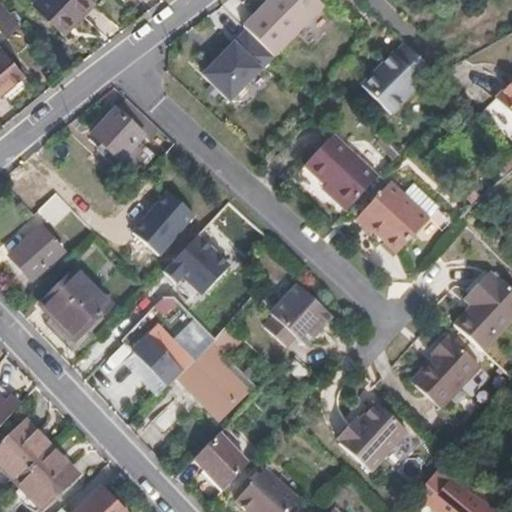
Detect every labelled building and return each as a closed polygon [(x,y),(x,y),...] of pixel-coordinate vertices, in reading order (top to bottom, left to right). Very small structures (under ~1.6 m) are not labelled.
[(91,0),(35,0),(35,3),(64,29),(91,0)] [(277,53),(328,3),(324,0),(269,0),(247,22),(251,25),(277,53)] [(16,25),(0,5),(0,30),(5,36),(16,25)] [(250,81),(276,55),(277,53),(251,25),(203,73),(230,100),(231,98),(234,100),(242,99),(250,91),(251,82),(250,81)] [(392,113),(435,71),(410,44),(400,55),(395,52),(363,83),(392,113)] [(0,94),(24,73),(0,45),(0,94)] [(511,84),(497,100),(511,114),(511,84)] [(159,128),(125,99),(115,109),(142,135),(148,140),(159,128)] [(142,135),(115,109),(92,135),(119,160),(142,135)] [(346,213),(352,207),(380,176),(335,135),(307,167),(328,186),(323,192),(346,213)] [(505,178),(511,171),(511,155),(498,170),(505,178)] [(395,258),(400,253),(429,223),(430,220),(439,210),(414,187),(404,197),(391,185),(361,217),(375,231),(371,236),(395,258)] [(54,225),(72,210),(56,191),(38,207),(54,225)] [(30,275),(62,246),(40,222),(9,251),(30,275)] [(202,293),(229,263),(196,233),(162,270),(176,281),(182,275),(202,293)] [(112,306),(79,268),(40,303),(73,340),(112,306)] [(469,302),(475,308),(457,328),(486,355),(511,326),(511,288),(501,278),(499,279),(493,275),(469,302)] [(330,311),(295,280),(269,310),(273,314),(265,323),(285,341),(293,331),(303,340),(330,311)] [(191,357),(155,322),(148,327),(145,323),(125,342),(167,384),(178,372),(191,357)] [(245,385),(214,355),(226,341),(231,345),(240,335),(225,322),(191,357),(178,372),(220,412),(245,385)] [(444,415),(483,370),(450,340),(434,357),(438,361),(414,388),(417,390),(444,415)] [(0,388),(0,423),(17,405),(0,388)] [(167,435),(191,411),(176,396),(153,420),(167,435)] [(374,472),(412,433),(380,404),(365,420),(360,417),(355,423),(341,438),(345,441),(343,445),(374,472)] [(0,467),(14,482),(50,447),(23,420),(0,440),(0,467)] [(225,486),(249,458),(220,431),(195,456),(225,486)] [(40,508),(75,473),(50,447),(14,482),(40,508)] [(287,511),(300,498),(266,466),(236,497),(250,511),(287,511)] [(436,511),(502,511),(454,480),(451,483),(442,472),(419,497),(436,511)] [(120,511),(97,487),(70,511),(120,511)]
